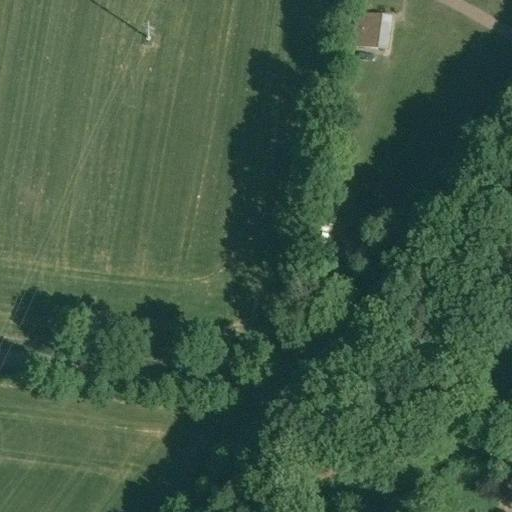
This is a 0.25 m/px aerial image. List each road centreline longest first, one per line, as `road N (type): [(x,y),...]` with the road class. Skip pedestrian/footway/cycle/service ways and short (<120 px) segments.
road 1 (unclassified): [(301,397),(511,107)]
road 2 (unclassified): [(0,359),(301,397)]
road 3 (unclassified): [(219,511),(301,397)]
